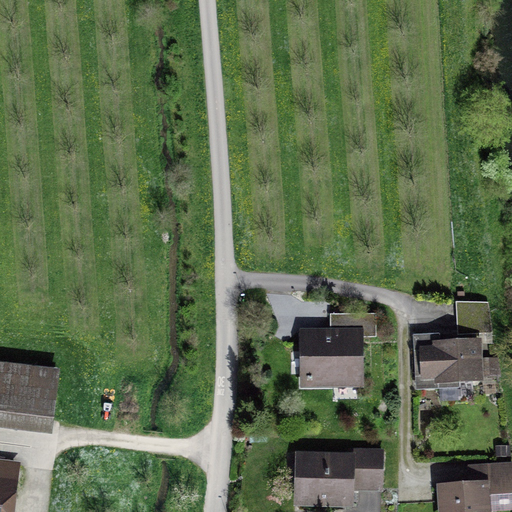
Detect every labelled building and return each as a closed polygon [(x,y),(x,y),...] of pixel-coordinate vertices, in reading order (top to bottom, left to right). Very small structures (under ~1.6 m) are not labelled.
[(487,307),(459,310),(461,335),(489,332),(487,307)] [(365,337),(302,336),(301,393),(365,394),(365,337)] [(483,346),(425,351),(428,390),(487,385),(483,346)] [(0,431),(54,436),(59,375),(0,369),(0,431)] [(384,456),(357,455),(357,460),(356,498),(383,499),(384,456)] [(0,511),(15,511),(22,461),(0,458),(0,511)] [(357,460),(298,458),(296,511),(355,511),(356,498),(357,460)] [(470,491),(441,494),(442,511),(493,511),(493,503),(511,501),(511,466),(469,471),(470,491)]
